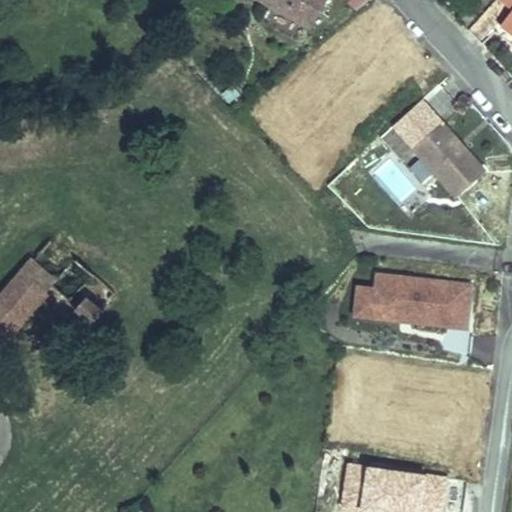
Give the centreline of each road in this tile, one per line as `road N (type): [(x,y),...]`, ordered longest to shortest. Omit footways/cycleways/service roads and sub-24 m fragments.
road 1 (residential): [(488,511),(511,361)]
road 2 (residential): [(414,0),(511,105)]
